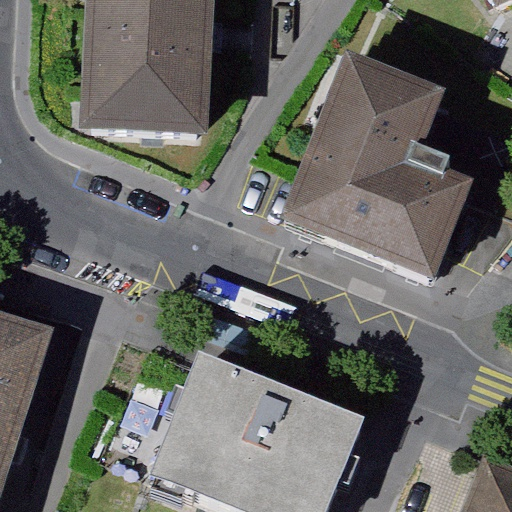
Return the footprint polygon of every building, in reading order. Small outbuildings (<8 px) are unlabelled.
[(215,0),(84,0),(78,137),(209,144),(215,0)] [(511,26),(511,0),(498,0),(511,27),(511,26)] [(467,101),(367,62),(299,235),(454,296),(495,192),(439,170),(467,101)] [(0,511),(20,511),(75,344),(0,319),(0,511)] [(211,373),(162,498),(198,511),(348,511),(378,438),(211,373)] [(511,511),(511,467),(485,457),(463,511),(511,511)]
